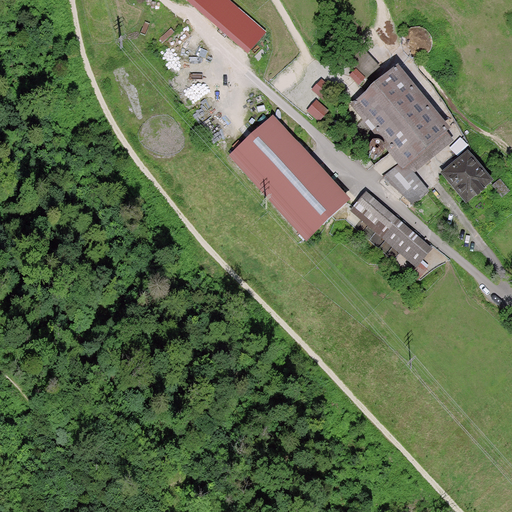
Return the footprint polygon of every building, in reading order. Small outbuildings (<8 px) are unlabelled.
[(229,0),(191,0),(189,3),(247,53),(266,31),(229,0)] [(362,50),(349,61),(365,80),(379,68),(362,50)] [(384,179),(412,206),(427,192),(415,173),(454,140),(448,133),(452,130),(398,67),(352,106),(401,164),(384,179)] [(316,100),(308,113),(322,121),(330,108),(316,100)] [(348,200),(272,117),(230,155),(307,238),(348,200)] [(468,152),(442,175),(455,190),(466,203),(493,180),(468,152)] [(501,179),(492,185),(502,197),(510,191),(501,179)] [(366,192),(350,211),(415,267),(432,248),(366,192)]
